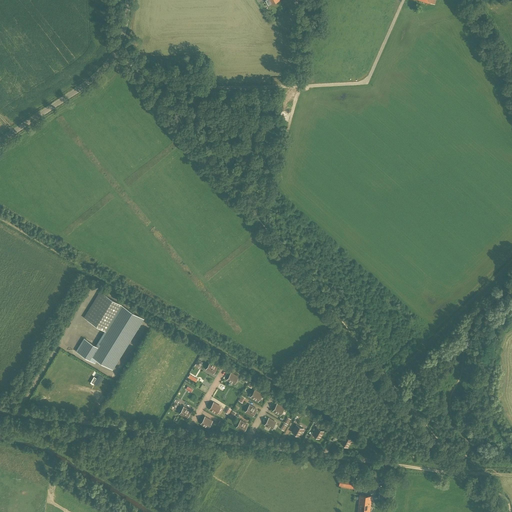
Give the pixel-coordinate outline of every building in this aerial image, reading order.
[(93,357),(97,359),(112,369),(117,361),(117,362),(144,318),(104,294),(88,320),(105,330),(96,346),(99,347),(93,357)] [(99,347),(96,346),(84,338),(76,351),(95,363),(97,359),(93,357),(99,347)] [(207,369),(214,373),(219,366),(211,362),(207,369)] [(93,374),(88,381),(92,384),(92,383),(97,386),(103,376),(98,373),(96,376),(93,374)] [(237,377),(230,373),(226,380),(233,384),(237,377)] [(208,374),(203,384),(210,387),(215,378),(208,374)] [(256,397),(263,401),(267,394),(260,390),(256,397)] [(221,406),(214,402),(210,409),(217,413),(221,406)] [(272,410),(279,414),(283,407),(276,403),(272,410)] [(246,412),(253,417),(257,410),(250,405),(246,412)] [(192,411),(185,407),(181,414),(188,418),(192,411)] [(198,424),(205,429),(209,422),(202,418),(198,424)] [(267,418),(263,425),(270,429),(274,423),(267,418)] [(237,428),(244,432),(248,425),(241,421),(237,428)] [(301,430),(294,426),(289,434),(296,438),(301,430)] [(316,427),(312,434),(319,438),(324,431),(317,428),(316,427)] [(345,436),(341,443),(348,447),(352,440),(345,436)] [(341,475),(339,487),(354,489),(356,477),(341,475)] [(379,489),(379,501),(386,502),(387,490),(379,489)] [(357,511),(369,511),(372,495),(360,494),(357,511)]
